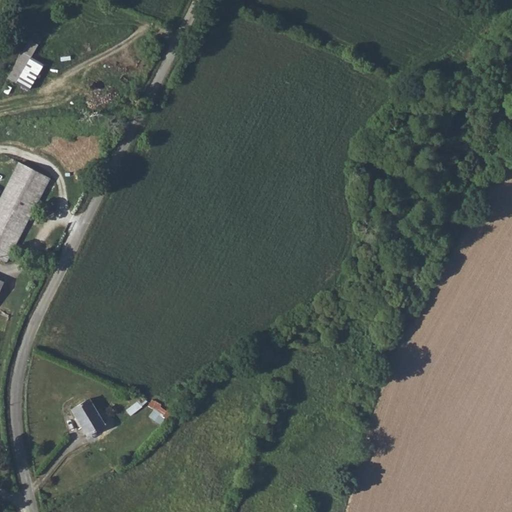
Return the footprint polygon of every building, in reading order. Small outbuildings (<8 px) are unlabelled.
[(8,78),(30,90),(43,64),(31,58),(39,43),(28,38),(8,78)] [(96,103),(116,109),(119,100),(106,96),(99,94),(96,103)] [(21,161),(0,200),(0,257),(5,260),(49,176),(21,161)] [(93,399),(75,409),(89,434),(107,425),(93,399)] [(145,412),(163,424),(171,411),(153,399),(145,412)]
